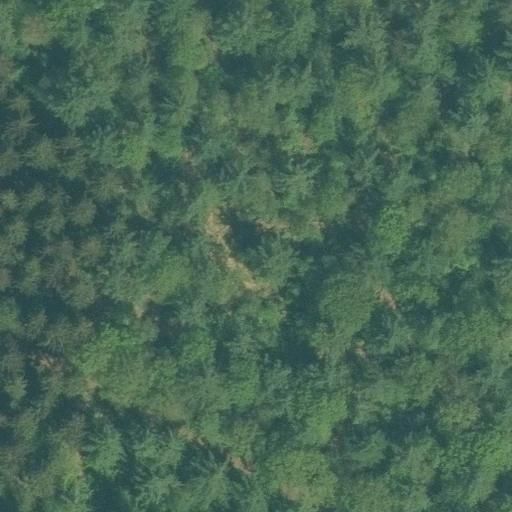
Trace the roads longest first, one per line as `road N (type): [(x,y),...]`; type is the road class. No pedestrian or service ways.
road 1 (track): [(0,354),(312,511)]
road 2 (track): [(511,41),(380,0)]
